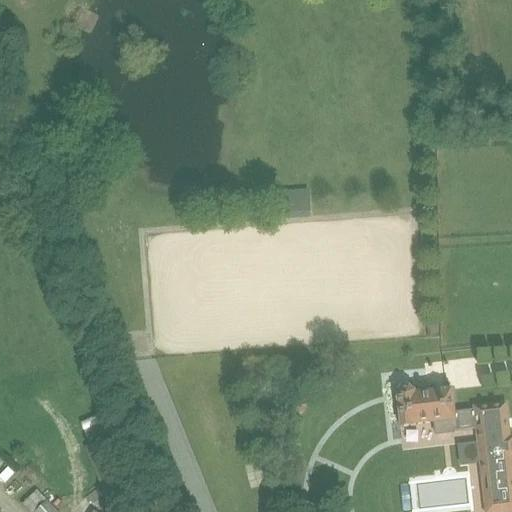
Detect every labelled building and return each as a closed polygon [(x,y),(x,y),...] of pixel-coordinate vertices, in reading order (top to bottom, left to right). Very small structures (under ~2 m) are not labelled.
[(295,195),(295,220),(314,219),(314,194),(295,195)] [(400,388),(396,394),(400,428),(412,427),(411,426),(434,423),(435,435),(456,432),(456,430),(475,428),(485,511),(511,511),(511,462),(511,461),(511,460),(511,437),(509,437),(505,404),(473,408),(473,410),(453,413),(451,390),(414,394),(414,392),(408,387),(400,388)] [(82,448),(106,505),(134,493),(111,436),(82,448)] [(11,487),(23,476),(15,468),(3,479),(11,487)] [(13,497),(28,511),(56,511),(27,483),(13,497)]
